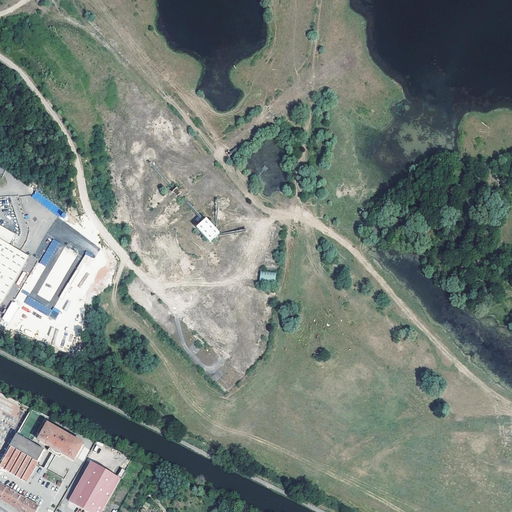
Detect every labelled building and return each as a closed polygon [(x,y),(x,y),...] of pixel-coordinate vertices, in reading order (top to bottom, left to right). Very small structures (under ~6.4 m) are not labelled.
[(32,196),(58,217),(60,215),(64,218),(67,215),(36,191),(32,196)] [(210,242),(220,234),(207,219),(198,228),(210,242)] [(0,304),(1,305),(29,254),(9,243),(14,232),(5,227),(0,223),(0,304)] [(37,295),(50,302),(77,253),(51,239),(22,292),(29,296),(53,253),(59,256),(44,284),(43,283),(37,295)] [(276,274),(261,273),(260,285),(275,286),(276,274)] [(54,307),(52,310),(28,296),(24,302),(55,320),(61,311),(54,307)] [(12,301),(1,319),(8,323),(19,305),(12,301)] [(54,333),(57,334),(58,329),(51,327),(49,336),(53,337),(54,333)] [(205,345),(195,335),(193,336),(204,346),(205,345)] [(59,431),(48,424),(44,431),(43,429),(39,436),(40,437),(38,441),(48,447),(48,448),(49,449),(50,451),(51,451),(51,452),(52,452),(53,453),(54,453),(55,454),(56,454),(57,454),(58,454),(59,454),(60,454),(70,461),(73,456),(75,457),(81,446),(80,445),(81,444),(70,437),(69,438),(66,436),(66,435),(62,433),(62,434),(58,432),(59,431)] [(16,434),(9,446),(36,462),(43,450),(16,434)] [(35,464),(36,462),(9,446),(0,462),(0,466),(25,482),(31,471),(35,464)] [(48,447),(46,450),(50,453),(42,468),(35,464),(31,471),(58,487),(63,480),(46,470),(54,455),(58,457),(60,454),(59,454),(58,454),(57,454),(56,454),(55,454),(54,453),(53,453),(52,452),(51,452),(51,451),(50,451),(49,449),(48,448),(48,447)] [(87,511),(101,511),(120,479),(91,462),(69,501),(87,511)] [(26,500),(6,488),(0,498),(8,503),(20,510),(26,500)] [(35,511),(39,507),(26,500),(20,510),(22,511),(35,511)]
